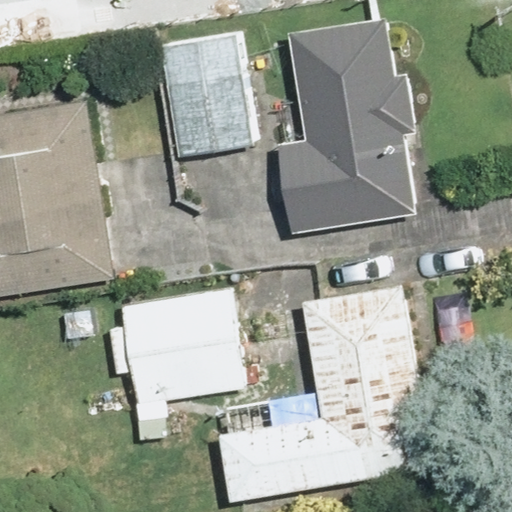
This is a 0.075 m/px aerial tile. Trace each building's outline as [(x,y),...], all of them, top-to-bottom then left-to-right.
[(430,66),(412,69),(405,19),(309,33),(324,133),(292,138),(305,226),(432,207),(422,135),(440,132),(430,66)] [(245,26),(170,41),(194,158),(268,144),(245,26)] [(102,88),(0,105),(0,292),(132,270),(102,88)] [(322,295),(337,392),(230,409),(244,498),(450,465),(420,279),(330,294),(322,295)] [(137,304),(141,324),(116,328),(124,375),(149,371),(157,415),(187,410),(184,393),(263,380),(247,285),(137,304)]
